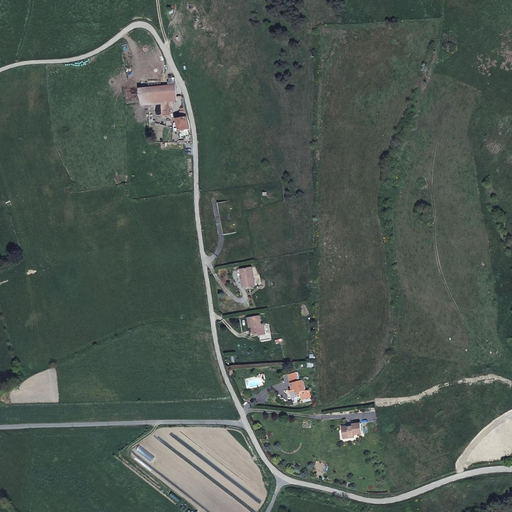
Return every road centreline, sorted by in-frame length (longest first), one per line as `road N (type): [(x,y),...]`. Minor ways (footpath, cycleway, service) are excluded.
road 1 (unclassified): [(245,423),(219,357),(191,118),(149,18),(130,17),(82,51),(0,66)]
road 2 (track): [(433,0),(435,35),(386,175),(382,235),(392,285),(388,339),(373,372),(314,408),(238,405)]
road 3 (track): [(511,36),(465,99),(443,150),(436,207),(472,329),(511,368)]
road 4 (unclassified): [(245,423),(0,427)]
road 5 (unclassified): [(511,468),(462,474),(387,500),(283,477)]
